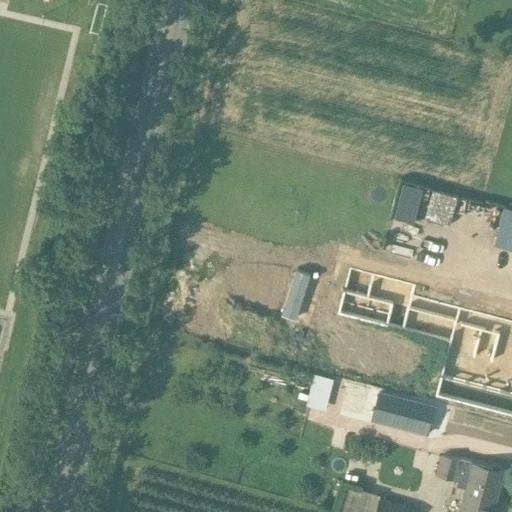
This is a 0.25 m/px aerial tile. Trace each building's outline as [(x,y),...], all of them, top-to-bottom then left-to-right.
[(391,217),(411,222),(420,188),(400,182),(391,217)] [(511,209),(505,208),(495,245),(511,250),(511,251),(511,250),(511,209)] [(408,277),(402,295),(448,310),(454,291),(408,277)] [(511,314),(501,312),(497,328),(511,332),(511,341),(510,341),(501,377),(511,379),(511,314)] [(422,388),(425,372),(377,364),(375,380),(422,388)] [(372,396),(343,387),(338,404),(367,412),(372,396)] [(429,430),(439,405),(413,396),(404,421),(429,430)] [(491,511),(503,471),(472,463),(440,454),(435,475),(458,481),(457,485),(466,488),(459,511),(491,511)] [(345,484),(336,511),(338,511),(412,511),(413,508),(380,498),(381,495),(345,484)]
